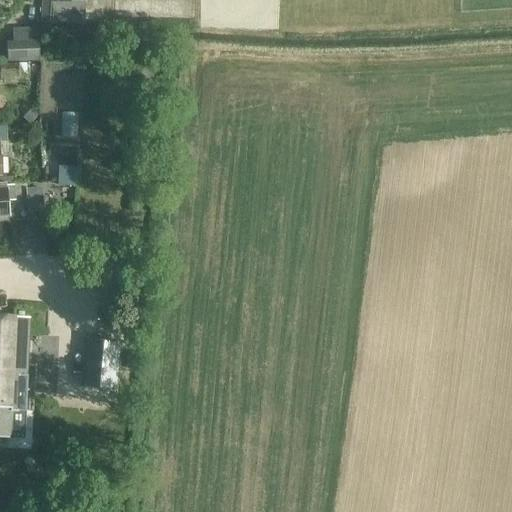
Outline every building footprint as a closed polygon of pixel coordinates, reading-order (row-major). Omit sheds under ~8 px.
[(50,23),(84,24),(85,6),(87,6),(87,0),(42,0),(42,1),(50,1),(50,23)] [(40,41),(39,29),(15,30),(15,43),(8,44),(8,60),(41,59),(40,41)] [(18,78),(18,66),(1,66),(1,79),(18,78)] [(31,109),(22,119),(29,125),(38,116),(31,109)] [(59,166),(58,186),(76,187),(77,167),(59,166)] [(0,215),(9,215),(6,183),(0,183),(0,215)] [(123,262),(106,261),(104,289),(120,290),(123,262)] [(10,409),(25,410),(29,318),(0,316),(0,438),(9,439),(10,409)] [(120,342),(88,339),(83,388),(115,391),(120,342)]
